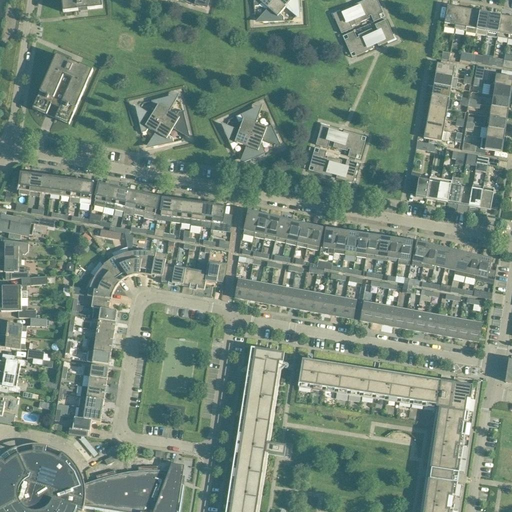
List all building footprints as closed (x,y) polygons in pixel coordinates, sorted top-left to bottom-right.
[(102,9),(101,0),(61,0),(63,13),(77,11),(78,11),(87,10),(102,9)] [(185,0),(185,2),(192,4),(195,4),(194,5),(198,6),(207,9),(209,1),(209,0),(185,0)] [(261,3),(268,9),(275,0),(253,0),(254,7),(255,7),(258,7),(261,4),(261,3)] [(280,14),(285,8),(286,8),(276,0),(275,0),(268,9),(258,20),(259,20),(263,23),(284,22),(283,21),(283,18),(280,15),(280,14)] [(276,0),(286,8),(285,8),(296,17),(300,12),(298,0),(276,0)] [(354,20),(356,25),(369,19),(368,17),(370,16),(373,23),(381,19),(380,19),(379,16),(383,14),(382,13),(377,2),(377,0),(373,2),(372,0),(366,0),(354,6),(355,9),(350,11),(349,8),(333,15),(341,34),(352,29),(349,22),(354,20)] [(454,30),(458,8),(447,6),(443,28),(454,30)] [(465,32),(469,10),(458,8),(454,30),(465,32)] [(475,35),(480,12),(469,10),(465,32),(465,33),(475,35)] [(487,32),(490,14),(480,12),(475,35),(485,37),(486,32),(487,32)] [(497,38),(501,16),(490,14),(487,32),(497,34),(497,38)] [(508,40),(511,18),(501,16),(497,38),(508,40)] [(377,44),(378,47),(394,40),(386,21),(375,26),(378,33),(373,35),(371,30),(358,36),(359,38),(357,39),(354,32),(346,35),(346,36),(347,36),(348,39),(344,41),(345,42),(350,53),(350,55),(354,53),(356,57),(357,56),(373,49),(372,46),(377,44)] [(69,125),(93,71),(79,65),(70,62),(70,61),(57,55),(33,110),(46,116),(47,115),(55,119),(69,125)] [(437,64),(435,75),(453,78),(455,67),(437,64)] [(457,79),(453,78),(435,75),(433,86),(451,89),(455,90),(457,79)] [(511,87),(511,77),(510,77),(492,75),(490,86),(511,89),(511,87)] [(449,99),(451,89),(433,86),(431,96),(453,100),(449,99)] [(510,100),(511,89),(490,86),(488,96),(510,100)] [(451,111),(453,100),(431,96),(429,107),(451,111)] [(508,110),(510,100),(488,96),(488,97),(492,97),(491,108),(508,110)] [(171,97),(151,102),(151,103),(152,103),(152,106),(156,108),(156,109),(152,116),(162,123),(169,112),(176,100),(171,97)] [(451,111),(429,107),(427,118),(445,121),(447,111),(451,111)] [(162,123),(152,116),(140,108),(139,109),(140,109),(137,114),(141,134),(143,133),(142,133),(146,133),(148,129),(155,133),(156,133),(162,123)] [(507,121),(508,111),(508,110),(491,108),(489,118),(485,117),(485,118),(507,121)] [(255,124),(260,111),(254,109),(241,115),(243,120),(239,131),(251,136),(255,124)] [(176,116),(169,112),(162,123),(173,129),(185,137),(185,136),(188,131),(183,111),(182,112),(179,113),(177,116),(176,116)] [(443,132),(445,121),(427,118),(426,128),(443,132)] [(505,132),(507,121),(485,118),(483,128),(505,132)] [(168,136),(173,129),(162,123),(156,133),(155,133),(148,145),(149,145),(153,148),(173,143),(173,142),(172,139),(169,137),(168,136)] [(266,128),(255,124),(251,136),(262,140),(275,145),(276,145),(275,145),(277,140),(271,126),(267,128),(266,128)] [(364,144),(365,142),(361,141),(362,137),(360,137),(343,132),(342,135),(337,134),(338,130),(321,125),(316,146),(327,149),(330,141),(334,143),(333,148),(347,152),(348,150),(350,150),(348,157),(356,160),(356,159),(357,155),(360,157),(361,155),(364,144)] [(251,136),(239,131),(226,126),(226,127),(224,132),(230,145),(235,143),(246,147),(251,136)] [(441,143),(443,132),(426,128),(424,139),(429,140),(437,142),(441,143)] [(503,142),(505,132),(483,128),(483,129),(487,129),(486,139),(482,139),(503,142)] [(259,148),(262,140),(251,136),(246,147),(241,160),(241,161),(242,160),(247,162),(265,154),(265,153),(263,150),(260,149),(260,148),(259,148)] [(502,153),(503,143),(503,142),(482,139),(480,150),(502,153)] [(475,153),(476,146),(463,143),(462,151),(475,153)] [(359,164),(347,160),(345,168),(340,167),(342,161),(327,157),(327,160),(325,159),(327,152),(319,150),(318,150),(319,150),(318,154),(314,153),(314,154),(313,154),(310,166),(310,167),(314,168),(312,172),(314,172),(314,173),(331,178),(332,174),(337,176),(336,179),(353,184),(359,164)] [(478,157),(476,164),(487,166),(488,159),(478,157)] [(487,166),(498,168),(500,161),(488,159),(487,166)] [(426,200),(430,178),(429,182),(419,180),(420,175),(411,173),(408,192),(409,192),(409,190),(416,192),(415,198),(426,200)] [(29,197),(32,176),(21,175),(19,195),(29,197)] [(39,198),(42,177),(32,176),(29,197),(39,198)] [(50,195),(52,179),(42,177),(39,198),(40,198),(40,194),(50,195)] [(437,202),(441,180),(430,178),(426,200),(437,202)] [(60,197),(62,180),(52,179),(50,195),(60,197)] [(70,198),(72,181),(62,180),(60,197),(70,198)] [(447,204),(451,182),(441,180),(437,202),(447,204)] [(80,199),(82,183),(72,181),(70,198),(80,199)] [(458,206),(461,188),(451,186),(452,182),(451,182),(447,204),(458,206)] [(93,184),(82,183),(80,199),(91,201),(93,184)] [(105,204),(109,188),(98,185),(95,202),(105,204)] [(479,209),(483,188),(473,186),(472,190),(469,208),(479,209)] [(114,210),(119,190),(109,188),(105,204),(104,208),(114,210)] [(469,208),(472,190),(461,188),(458,206),(469,208)] [(494,190),(483,188),(479,209),(490,211),(494,190)] [(124,213),(129,192),(119,190),(114,210),(124,213)] [(133,217),(134,215),(139,195),(129,192),(124,213),(124,215),(133,217)] [(144,217),(149,197),(139,195),(134,215),(144,217)] [(159,199),(149,197),(144,217),(143,219),(157,222),(158,216),(155,216),(159,199)] [(171,218),(173,201),(163,200),(161,217),(171,218)] [(181,225),(181,219),(183,203),(173,201),(171,218),(171,223),(181,225)] [(191,221),(194,204),(183,203),(181,219),(191,221)] [(201,228),(204,205),(194,204),(191,221),(191,227),(201,228)] [(211,229),(214,207),(204,205),(201,228),(211,229)] [(214,207),(211,229),(211,231),(230,233),(232,216),(223,215),(224,208),(214,207)] [(254,238),(259,215),(248,212),(243,236),(254,238)] [(40,219),(26,216),(21,215),(20,221),(3,218),(2,222),(0,223),(0,225),(1,227),(0,231),(22,236),(22,234),(23,230),(29,231),(29,229),(31,229),(33,230),(34,225),(39,226),(40,219)] [(264,239),(270,217),(259,215),(254,238),(264,240),(264,239)] [(275,242),(280,220),(270,217),(264,239),(275,242)] [(286,244),(291,222),(280,220),(275,242),(286,244)] [(296,247),(301,224),(291,222),(286,244),(296,247)] [(307,249),(312,227),(301,224),(296,247),(307,249)] [(318,252),(323,230),(323,229),(312,227),(307,249),(318,252)] [(101,230),(99,237),(120,241),(121,234),(101,230)] [(337,231),(326,230),(325,230),(326,230),(323,248),(329,249),(328,254),(334,255),(334,254),(337,231)] [(344,256),(348,233),(337,231),(334,254),(344,256)] [(355,257),(358,235),(348,233),(344,256),(355,257)] [(366,259),(369,236),(358,235),(355,257),(366,259)] [(376,260),(380,238),(369,236),(366,259),(376,260)] [(388,258),(390,239),(380,238),(376,260),(387,262),(388,258)] [(398,260),(401,241),(390,239),(388,258),(398,260)] [(0,260),(22,261),(22,255),(25,255),(28,253),(28,244),(4,241),(3,247),(0,247),(0,260)] [(413,243),(401,241),(398,260),(398,264),(409,265),(412,243),(413,243)] [(423,268),(428,246),(416,243),(416,244),(417,244),(412,266),(423,268)] [(433,271),(438,248),(428,246),(423,268),(433,271)] [(134,277),(128,253),(127,248),(112,254),(114,258),(109,261),(118,274),(122,270),(128,278),(128,279),(134,277)] [(445,269),(449,251),(438,248),(433,271),(434,267),(445,269)] [(147,267),(149,252),(143,251),(143,252),(140,252),(137,252),(134,252),(131,253),(128,253),(134,277),(136,276),(138,276),(139,276),(141,266),(147,267)] [(454,276),(459,253),(449,251),(445,269),(455,272),(454,275),(454,276)] [(162,278),(164,266),(165,266),(166,255),(149,252),(147,267),(153,268),(151,276),(152,276),(155,276),(155,277),(155,278),(155,277),(162,278)] [(465,278),(470,256),(459,253),(454,276),(465,278)] [(475,280),(480,258),(470,256),(465,278),(475,280)] [(475,280),(475,281),(494,286),(496,272),(489,271),(491,261),(492,261),(480,258),(475,280)] [(21,266),(22,261),(0,260),(0,272),(6,273),(6,274),(7,274),(7,273),(11,273),(11,280),(29,279),(29,273),(25,273),(25,268),(23,266),(21,266)] [(118,274),(109,261),(103,265),(104,266),(103,267),(100,263),(91,275),(95,277),(115,290),(117,288),(118,286),(119,285),(118,285),(113,277),(118,274)] [(208,265),(207,273),(205,282),(206,282),(213,284),(213,283),(216,283),(216,284),(217,282),(222,283),(226,264),(209,261),(208,265)] [(317,266),(317,270),(324,272),(324,270),(331,271),(332,267),(332,264),(318,262),(317,266)] [(172,284),(175,268),(165,266),(164,266),(162,278),(161,283),(168,284),(168,285),(169,285),(169,284),(172,284)] [(182,287),(186,269),(175,268),(172,284),(175,285),(175,286),(176,286),(182,287)] [(193,288),(196,271),(186,269),(182,287),(189,288),(190,289),(190,287),(193,288)] [(204,291),(206,282),(205,282),(207,273),(196,271),(193,288),(196,289),(196,290),(197,290),(204,291)] [(113,295),(115,290),(95,277),(89,290),(88,290),(87,297),(93,298),(102,299),(103,293),(112,295),(113,295)] [(29,279),(30,287),(48,285),(47,278),(29,279)] [(246,301),(249,283),(238,281),(235,298),(235,299),(246,301)] [(257,303),(260,285),(249,283),(246,301),(257,303)] [(267,305),(271,287),(260,285),(257,303),(267,305)] [(0,291),(0,300),(28,300),(27,299),(27,286),(0,287),(0,291)] [(278,307),(281,289),(271,287),(267,305),(278,307)] [(289,309),(292,291),(281,289),(278,307),(289,309)] [(299,311),(303,293),(292,291),(289,309),(299,311)] [(473,297),(491,300),(492,297),(492,294),(474,291),(473,297)] [(310,313),(313,294),(303,293),(299,311),(310,313)] [(320,315),(324,296),(313,294),(310,313),(320,315)] [(331,317),(334,298),(324,296),(320,315),(331,317)] [(110,300),(102,299),(93,298),(91,309),(95,309),(100,310),(109,311),(110,304),(109,303),(109,300),(110,301),(110,300)] [(342,319),(345,300),(334,298),(331,317),(342,319)] [(28,300),(0,300),(0,307),(1,308),(1,313),(18,312),(18,319),(31,319),(36,320),(36,311),(27,311),(27,300),(28,300)] [(357,302),(345,300),(342,319),(353,321),(353,320),(356,303),(357,302)] [(375,306),(363,304),(364,304),(360,321),(360,322),(371,324),(375,306)] [(382,326),(385,308),(375,306),(371,324),(382,326)] [(393,328),(396,310),(385,308),(382,326),(393,328)] [(117,312),(109,311),(100,310),(95,309),(93,319),(98,320),(115,323),(115,320),(117,320),(117,319),(116,319),(117,312)] [(403,330),(407,311),(396,310),(393,328),(403,330)] [(414,332),(417,313),(407,311),(403,330),(414,332)] [(424,334),(428,315),(417,313),(414,332),(424,334)] [(435,336),(438,317),(428,315),(424,334),(435,336)] [(446,337),(449,319),(438,317),(435,336),(446,337)] [(36,320),(31,319),(30,327),(46,328),(47,320),(36,320)] [(456,339),(460,321),(449,319),(446,337),(456,339)] [(114,326),(115,323),(98,320),(97,331),(114,334),(115,327),(116,326),(114,326)] [(467,341),(470,323),(460,321),(456,339),(467,341)] [(481,326),(482,326),(482,325),(470,323),(467,341),(478,343),(479,343),(478,343),(481,326)] [(0,324),(0,336),(21,339),(21,332),(26,333),(27,327),(0,324)] [(113,341),(114,334),(97,331),(95,342),(112,344),(112,341),(113,341)] [(20,345),(21,339),(0,336),(0,348),(25,351),(25,345),(20,345)] [(111,347),(112,344),(95,342),(90,341),(88,352),(111,355),(112,348),(111,347)] [(270,444),(283,364),(284,354),(251,349),(225,511),(259,511),(268,455),(284,457),(286,447),(270,444)] [(27,359),(43,361),(44,353),(28,351),(27,359)] [(110,362),(111,355),(88,352),(87,352),(86,362),(87,363),(109,366),(109,365),(108,365),(109,362),(110,363),(110,362)] [(0,373),(19,377),(20,367),(24,368),(26,361),(14,359),(13,363),(7,362),(7,364),(0,362),(0,373)] [(302,363),(298,388),(436,410),(437,404),(449,406),(449,410),(439,408),(430,469),(459,473),(472,387),(365,370),(365,373),(303,364),(302,363)] [(84,376),(90,377),(107,380),(108,373),(107,372),(107,370),(109,370),(109,369),(85,366),(84,376)] [(17,387),(19,377),(0,373),(0,384),(3,385),(3,387),(9,388),(8,392),(20,394),(21,388),(17,387)] [(106,387),(107,380),(90,377),(88,388),(104,391),(105,387),(106,388),(106,387)] [(105,395),(105,394),(104,394),(104,391),(88,388),(83,387),(81,398),(86,399),(104,401),(105,394),(105,395)] [(0,398),(0,423),(13,426),(15,416),(3,414),(4,408),(7,408),(9,400),(6,400),(0,398)] [(103,408),(104,401),(86,399),(81,398),(80,409),(85,409),(101,412),(102,409),(103,409),(103,408)] [(101,415),(101,412),(85,409),(80,409),(78,419),(83,420),(92,421),(92,422),(100,423),(101,416),(102,416),(102,415),(101,415)] [(91,429),(92,422),(92,421),(83,420),(78,419),(74,418),(73,429),(69,429),(68,435),(87,438),(88,432),(90,432),(89,432),(89,429),(91,429)] [(78,440),(73,444),(87,461),(92,457),(78,440)] [(88,484),(84,485),(84,482),(83,479),(82,476),(80,473),(79,470),(77,467),(75,465),(73,462),(71,460),(69,458),(66,456),(64,454),(61,452),(61,453),(58,458),(56,457),(53,455),(51,454),(48,453),(45,453),(46,447),(47,447),(44,446),(41,445),(38,445),(35,445),(31,445),(31,446),(32,446),(33,452),(30,452),(27,453),(24,453),(21,454),(18,455),(15,457),(12,458),(10,460),(8,462),(5,464),(1,460),(2,459),(1,459),(0,460),(0,511),(75,511),(76,509),(82,511),(83,509),(84,507),(93,509),(88,484)] [(179,511),(181,500),(183,486),(180,485),(182,481),(184,467),(179,466),(178,467),(173,465),(171,465),(169,472),(158,472),(158,467),(138,468),(138,472),(127,473),(117,476),(116,471),(96,477),(97,481),(88,484),(93,509),(113,511),(179,511)] [(453,511),(457,484),(458,478),(459,473),(430,469),(429,473),(423,511),(453,511)]
